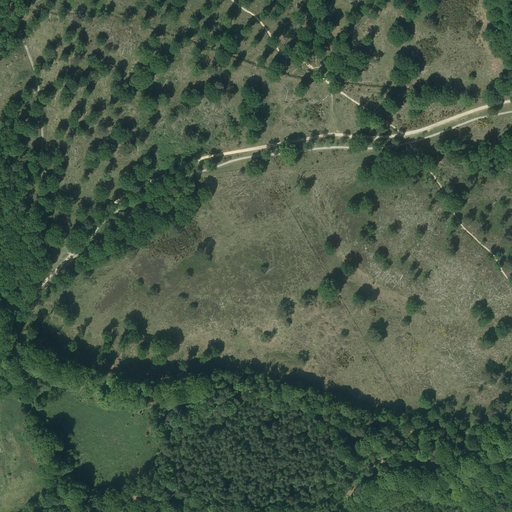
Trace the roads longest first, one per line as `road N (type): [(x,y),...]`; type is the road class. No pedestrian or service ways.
road 1 (unknown): [(511,126),(393,159),(329,168),(257,161),(207,172),(199,193),(167,221),(80,265),(57,288),(35,289)]
road 2 (track): [(403,134),(317,136),(196,160),(123,197),(72,251)]
road 3 (track): [(458,472),(440,483),(410,475),(386,480),(348,511)]
